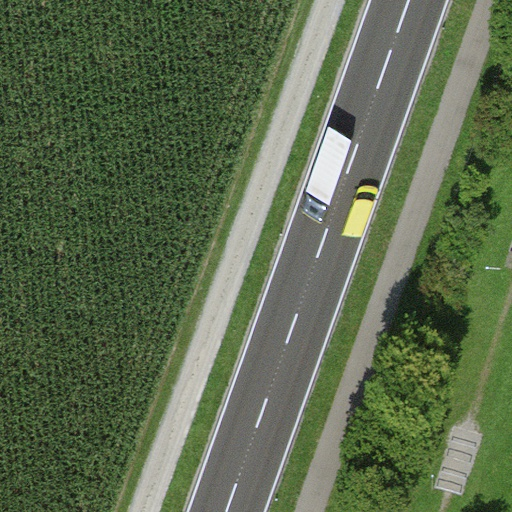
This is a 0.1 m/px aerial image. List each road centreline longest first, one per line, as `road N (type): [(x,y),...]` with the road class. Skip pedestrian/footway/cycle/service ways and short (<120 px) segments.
road 1 (track): [(329,0),(144,511)]
road 2 (secondary): [(230,511),(412,0)]
